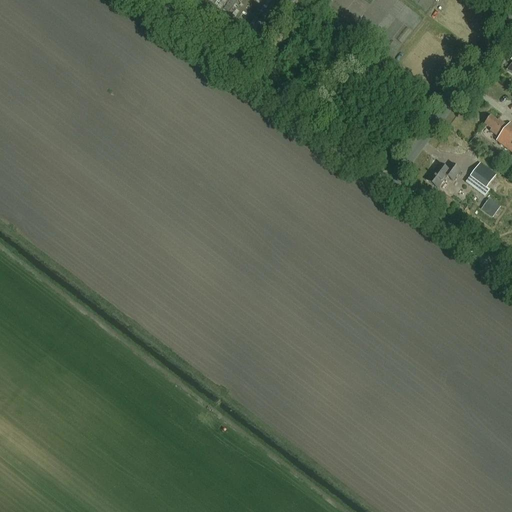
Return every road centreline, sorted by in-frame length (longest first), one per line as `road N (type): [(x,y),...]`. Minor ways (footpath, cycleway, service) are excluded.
road 1 (unclassified): [(388,186),(147,0)]
road 2 (unclassified): [(388,186),(511,22)]
road 3 (unclassified): [(511,279),(388,186)]
